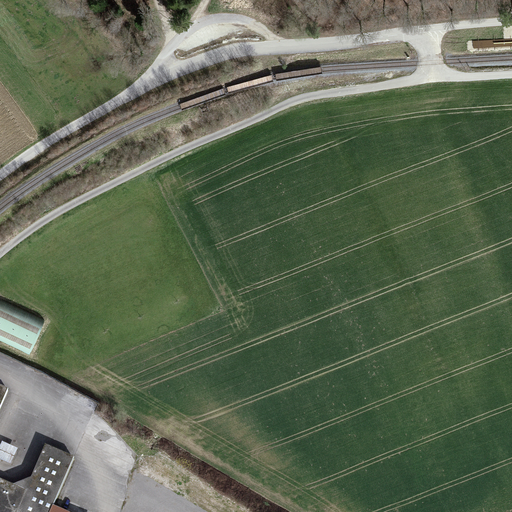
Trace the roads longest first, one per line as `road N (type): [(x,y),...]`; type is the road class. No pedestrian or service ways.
road 1 (unclassified): [(0,255),(92,194),(291,101),(444,76)]
road 2 (unclassified): [(0,176),(155,77),(224,53),(420,31)]
road 3 (track): [(155,77),(175,40),(198,23),(240,19),(278,46)]
